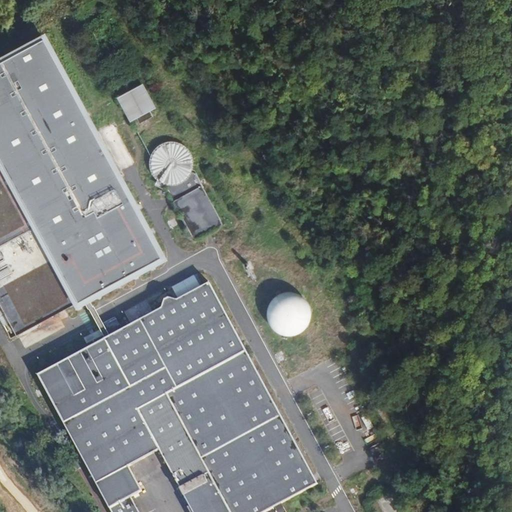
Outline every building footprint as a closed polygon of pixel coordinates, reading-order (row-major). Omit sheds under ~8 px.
[(43,39),(0,62),(0,305),(16,335),(161,256),(43,39)] [(153,107),(142,87),(121,99),(131,119),(153,107)] [(222,224),(194,173),(191,171),(192,168),(192,161),(191,157),(190,154),(187,149),(183,146),(177,143),(174,142),(169,142),(165,143),(160,145),(155,148),(152,153),(150,156),(150,160),(149,164),(150,168),(151,172),(154,177),(159,181),(164,184),(167,185),(166,189),(194,240),(222,224)] [(286,511),(282,503),(318,484),(210,282),(178,299),(176,299),(169,297),(165,300),(163,307),(161,308),(106,338),(101,341),(38,375),(112,511),(139,511),(131,497),(142,491),(129,466),(160,450),(193,511),(265,511),(275,507),(277,511),(286,511)] [(271,310),(270,314),(270,316),(272,322),(275,326),(278,329),(282,331),(287,332),(292,332),(294,331),(299,329),(301,327),(303,325),(305,322),(305,320),(306,317),(306,311),(305,307),(302,302),(297,298),(291,296),(285,296),(281,297),(277,300),(273,304),(272,306),(271,310)]
